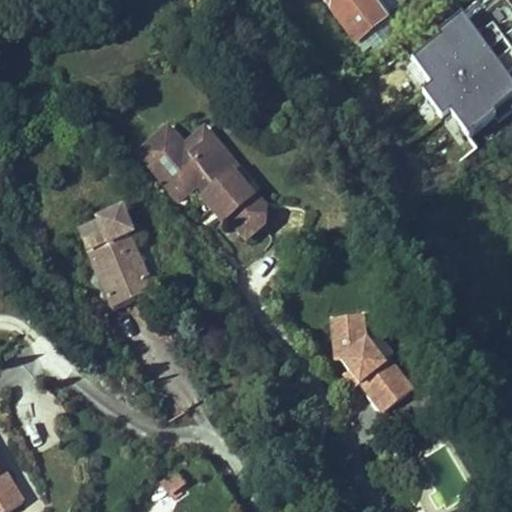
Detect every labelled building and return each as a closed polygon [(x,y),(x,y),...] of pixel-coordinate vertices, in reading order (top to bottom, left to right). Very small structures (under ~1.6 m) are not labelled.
[(325,0),(357,42),(387,19),(373,0),(325,0)] [(373,0),(387,19),(392,16),(379,0),(373,0)] [(511,0),(481,0),(435,35),(439,41),(412,60),(476,148),(511,121),(511,0)] [(250,107),(268,137),(285,126),(268,96),(250,107)] [(245,188),(222,159),(219,161),(205,143),(190,156),(183,147),(180,148),(165,129),(136,151),(173,200),(193,185),(202,196),(198,200),(206,210),(212,205),(223,220),(240,241),(257,228),(258,212),(242,190),(245,188)] [(190,156),(205,143),(219,161),(222,159),(202,132),(183,147),(190,156)] [(223,220),(212,205),(206,210),(217,224),(223,220)] [(99,226),(80,234),(93,264),(96,263),(103,279),(100,280),(113,310),(148,296),(143,284),(147,283),(128,237),(131,235),(121,212),(98,222),(99,226)] [(96,263),(93,264),(100,280),(103,279),(96,263)] [(147,283),(143,284),(148,296),(155,293),(151,281),(147,283)] [(368,341),(366,315),(328,318),(331,359),(337,359),(346,370),(357,383),(380,412),(396,399),(410,388),(391,365),(374,343),(377,341),(368,341)] [(396,361),(378,340),(377,341),(374,343),(391,365),(396,361)] [(357,383),(346,370),(341,374),(351,388),(357,383)] [(511,373),(494,383),(511,416),(511,373)] [(9,465),(0,448),(0,461),(4,469),(9,465)] [(4,469),(0,461),(0,511),(1,511),(28,498),(9,465),(4,469)] [(175,474),(162,483),(170,494),(183,484),(175,474)]
